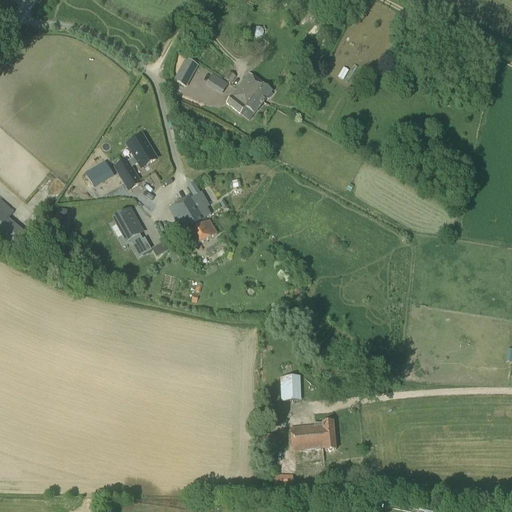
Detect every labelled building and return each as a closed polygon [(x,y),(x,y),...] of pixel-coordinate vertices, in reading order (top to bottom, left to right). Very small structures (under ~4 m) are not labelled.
[(260,29),(259,29),(259,28),(258,28),(257,28),(257,29),(256,29),(255,29),(255,30),(254,30),(254,31),(253,32),(253,33),(253,34),(253,35),(254,36),(254,37),(255,37),(255,38),(256,38),(257,38),(258,38),(259,38),(260,38),(261,38),(261,37),(262,37),(262,36),(263,36),(263,35),(263,34),(263,33),(263,32),(263,31),(262,31),(262,30),(261,30),(261,29),(260,29)] [(185,87),(197,66),(186,60),(175,81),(185,87)] [(231,84),(235,78),(228,73),(224,79),(231,84)] [(268,101),(272,95),(271,95),(272,94),(261,85),(262,83),(257,79),(256,81),(248,75),(236,90),(232,96),(233,97),(227,104),(240,114),(245,107),(255,115),(264,104),(267,100),(268,101)] [(221,96),(228,85),(222,82),(216,92),(221,96)] [(127,146),(135,158),(128,162),(127,162),(114,169),(128,192),(141,184),(131,168),(139,164),(141,169),(156,160),(142,137),(127,146)] [(268,154),(274,145),(262,138),(256,147),(268,154)] [(181,181),(222,172),(216,148),(176,157),(181,181)] [(52,178),(37,201),(44,205),(58,182),(52,178)] [(214,196),(209,187),(203,190),(202,189),(169,209),(186,236),(184,237),(192,250),(217,235),(209,222),(208,223),(198,206),(214,196)] [(14,213),(0,201),(0,241),(13,253),(27,236),(8,220),(14,213)] [(58,209),(56,220),(62,221),(67,222),(69,212),(58,209)] [(142,240),(140,236),(144,234),(130,209),(113,219),(126,244),(129,242),(132,247),(131,248),(138,259),(152,251),(144,239),(142,240)] [(164,243),(156,248),(161,256),(169,252),(164,243)] [(281,403),(301,402),(300,378),(280,379),(281,403)] [(326,480),(324,452),(337,451),(334,423),(315,425),(315,426),(290,429),(293,453),(301,453),(304,482),(326,480)] [(428,444),(428,433),(420,433),(420,448),(416,448),(416,454),(423,453),(423,444),(428,444)] [(258,445),(277,445),(276,435),(258,435),(258,445)] [(273,491),(294,490),(293,476),(272,477),(273,491)]
